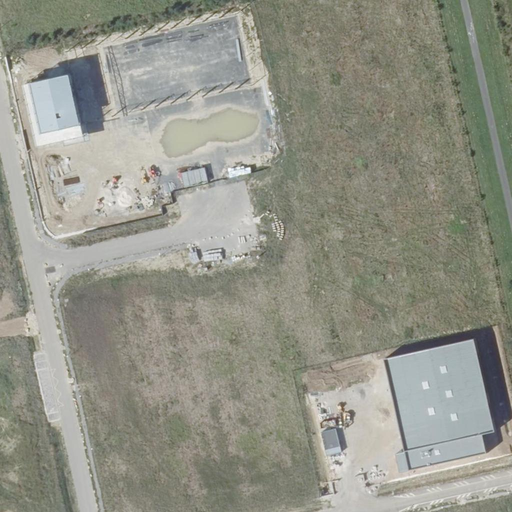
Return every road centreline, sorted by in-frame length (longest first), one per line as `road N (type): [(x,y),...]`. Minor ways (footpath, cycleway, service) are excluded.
road 1 (unclassified): [(35,258),(89,511)]
road 2 (unclassified): [(463,0),(511,222)]
road 3 (residential): [(35,258),(213,217)]
road 4 (residential): [(346,511),(511,475)]
road 5 (unclassified): [(0,105),(35,258)]
